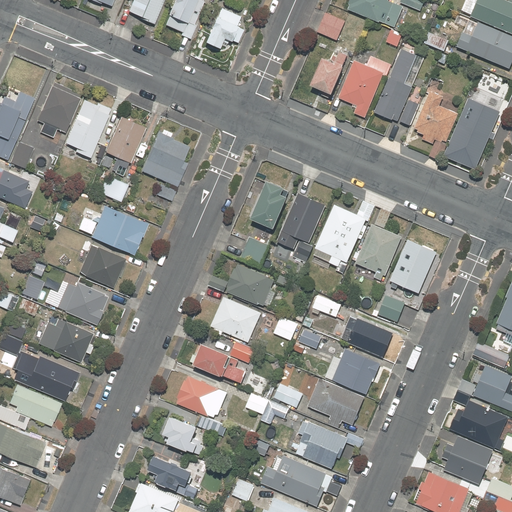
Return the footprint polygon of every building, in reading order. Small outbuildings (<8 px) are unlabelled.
[(88,0),(112,10),(116,0),(88,0)] [(134,0),(129,13),(155,24),(165,0),(134,0)] [(173,0),(162,27),(191,39),(208,0),(173,0)] [(351,0),(346,12),(362,19),(389,31),(393,33),(404,9),(391,3),(392,0),(351,0)] [(426,1),(423,0),(401,0),(399,4),(420,14),(426,1)] [(476,0),(464,0),(459,11),(470,16),(476,0)] [(511,6),(497,0),(476,0),(470,16),(468,19),(511,38),(511,6)] [(348,49),(362,19),(346,12),(327,4),(314,34),(348,49)] [(221,41),(237,48),(245,30),(237,27),(241,17),(220,7),(202,46),(216,52),(221,41)] [(509,73),(511,65),(511,38),(468,19),(455,50),(509,73)] [(451,38),(430,30),(424,44),(445,52),(451,38)] [(383,45),(397,51),(399,48),(403,38),(393,33),(389,31),(383,45)] [(370,115),(410,132),(422,104),(413,100),(419,88),(411,85),(423,59),(399,48),(397,51),(392,64),(370,115)] [(332,100),(350,58),(335,52),(330,63),(323,60),(309,90),(332,100)] [(347,115),(366,123),(370,115),(392,64),(369,55),(365,65),(353,60),(335,101),(351,107),(347,115)] [(80,96),(52,84),(37,120),(43,123),(39,131),(54,137),(57,128),(65,132),(80,96)] [(0,154),(9,159),(33,98),(4,86),(0,95),(0,154)] [(433,144),(427,157),(439,163),(460,114),(439,105),(444,94),(430,87),(422,104),(410,132),(409,134),(433,144)] [(471,90),(460,114),(439,163),(478,180),(510,107),(471,90)] [(110,108),(84,98),(67,140),(80,145),(83,139),(95,144),(110,108)] [(124,176),(145,125),(120,115),(105,151),(117,156),(111,171),(124,176)] [(159,130),(143,171),(177,185),(187,161),(182,159),(189,142),(159,130)] [(34,147),(19,141),(11,161),(26,167),(34,147)] [(101,149),(92,145),(85,161),(92,164),(91,168),(97,171),(99,164),(96,163),(101,149)] [(0,196),(16,203),(16,202),(27,206),(31,197),(20,192),(26,176),(0,165),(0,196)] [(125,190),(128,183),(111,176),(109,183),(104,181),(99,192),(121,200),(125,190)] [(266,179),(249,216),(272,226),(288,191),(283,189),(285,187),(266,179)] [(175,188),(160,182),(156,193),(171,199),(175,188)] [(326,204),(315,200),(298,192),(276,241),(293,248),(299,237),(309,242),(326,204)] [(363,200),(357,214),(334,203),(314,247),(331,255),(328,261),(338,266),(341,259),(345,261),(364,220),(368,222),(375,205),(363,200)] [(0,235),(12,240),(17,228),(0,220),(0,213),(3,205),(0,204),(0,235)] [(134,254),(147,222),(103,204),(90,236),(134,254)] [(391,212),(381,208),(375,223),(385,227),(391,212)] [(62,213),(57,211),(54,218),(59,221),(62,213)] [(52,220),(33,213),(30,221),(48,229),(52,220)] [(95,221),(83,216),(78,226),(91,231),(95,221)] [(58,223),(53,221),(50,229),(55,231),(58,223)] [(355,263),(375,271),(373,277),(381,280),(383,274),(386,275),(402,235),(371,223),(355,263)] [(269,244),(249,236),(239,258),(259,266),(269,244)] [(434,249),(407,238),(390,281),(417,292),(434,249)] [(313,246),(300,240),(292,257),(305,263),(313,246)] [(114,286),(125,257),(91,243),(79,272),(114,286)] [(274,279),(237,263),(226,290),(262,306),(274,279)] [(347,267),(341,264),(337,271),(344,273),(347,267)] [(45,280),(28,274),(21,292),(37,298),(45,280)] [(293,280),(280,274),(276,282),(290,288),(293,280)] [(511,333),(511,279),(505,297),(507,297),(494,326),(511,333)] [(75,285),(67,282),(57,305),(66,309),(65,310),(96,323),(109,292),(78,280),(75,285)] [(131,295),(113,288),(109,299),(127,306),(131,295)] [(16,296),(3,290),(0,297),(0,305),(10,309),(16,296)] [(342,304),(317,294),(312,307),(337,317),(342,304)] [(396,322),(404,301),(385,294),(377,315),(396,322)] [(261,312),(223,295),(210,326),(248,342),(261,312)] [(308,305),(299,302),(291,320),(300,323),(308,305)] [(393,333),(350,315),(340,338),(384,355),(393,333)] [(297,323),(280,316),(272,334),(290,341),(297,323)] [(46,346),(81,360),(90,339),(93,332),(57,317),(54,325),(47,322),(38,343),(46,346)] [(312,320),(306,317),(303,324),(310,327),(312,320)] [(322,337),(303,329),(299,341),(317,348),(322,337)] [(3,332),(0,338),(0,373),(9,377),(13,367),(17,368),(13,378),(67,400),(79,371),(25,349),(24,351),(20,350),(24,340),(3,332)] [(257,349),(236,340),(230,355),(250,364),(257,349)] [(509,353),(478,340),(472,354),(503,367),(509,353)] [(304,346),(294,342),(292,349),(301,353),(304,346)] [(236,359),(201,343),(198,351),(193,362),(240,382),(245,371),(233,366),(236,359)] [(374,371),(377,361),(345,348),(341,358),(334,355),(326,375),(365,391),(374,371)] [(477,384),(473,394),(511,410),(511,408),(511,395),(504,392),(511,375),(486,364),(477,384)] [(227,391),(187,374),(175,402),(215,419),(227,391)] [(365,395),(320,377),(308,405),(330,414),(326,423),(340,429),(343,420),(353,424),(365,395)] [(469,392),(473,394),(477,384),(462,378),(458,388),(469,392)] [(302,391),(279,382),(273,397),(296,406),(302,391)] [(0,418),(25,428),(30,417),(52,426),(61,402),(16,384),(9,401),(0,397),(0,418)] [(469,392),(458,388),(453,399),(464,404),(469,392)] [(263,413),(269,399),(252,392),(246,407),(263,413)] [(271,423),(275,414),(284,418),(289,407),(269,399),(264,410),(260,419),(271,423)] [(468,399),(463,409),(458,407),(449,428),(494,447),(495,445),(500,448),(504,439),(499,436),(503,426),(507,416),(468,399)] [(167,440),(199,454),(204,443),(191,437),(196,426),(169,414),(162,432),(169,435),(167,440)] [(348,432),(347,436),(345,435),(308,420),(308,421),(303,419),(299,429),(304,431),(295,453),(332,468),(337,456),(340,457),(346,442),(360,447),(364,438),(348,432)] [(0,451),(35,466),(46,439),(0,421),(0,451)] [(492,450),(457,436),(453,446),(447,443),(441,456),(447,459),(443,469),(478,484),(484,469),(486,470),(489,463),(487,463),(492,450)] [(511,443),(505,441),(501,451),(511,456),(511,443)] [(341,485),(327,479),(330,473),(283,454),(277,467),(268,463),(260,482),(317,505),(323,489),(337,494),(341,485)] [(147,471),(157,475),(154,482),(175,491),(180,494),(195,501),(199,491),(186,485),(192,472),(154,456),(147,471)] [(0,494),(20,503),(27,486),(30,478),(0,465),(0,494)] [(428,470),(415,501),(440,511),(461,511),(462,511),(458,510),(467,486),(428,470)] [(511,494),(511,485),(491,477),(486,489),(510,499),(511,494)] [(253,484),(237,478),(231,493),(247,500),(253,484)] [(129,511),(172,511),(179,496),(143,481),(129,511)] [(511,511),(511,500),(486,489),(480,503),(502,511),(511,511)] [(309,511),(310,510),(273,496),(268,508),(264,507),(261,511),(309,511)]
